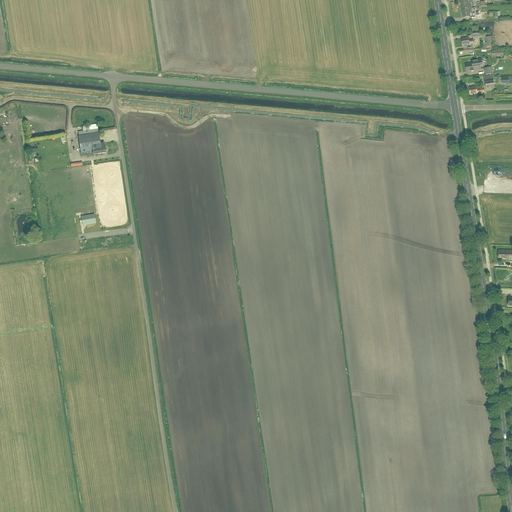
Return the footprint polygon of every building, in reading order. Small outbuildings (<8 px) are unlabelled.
[(462,9),(471,8),(471,3),(468,3),(467,0),(461,1),(462,9)] [(471,8),(462,9),(463,18),(470,17),(470,13),(472,13),(471,8)] [(474,70),(481,69),(480,66),(483,65),(482,60),(472,61),(472,64),(466,65),(467,71),(471,71),(474,71),(474,70)] [(100,143),(100,142),(98,134),(78,137),(81,153),(85,152),(85,156),(105,153),(105,151),(106,151),(107,150),(106,148),(105,147),(104,147),(104,143),(100,143)] [(94,215),(84,217),(86,225),(96,223),(94,215)] [(511,259),(511,250),(498,250),(498,258),(508,259),(508,260),(511,259)]
